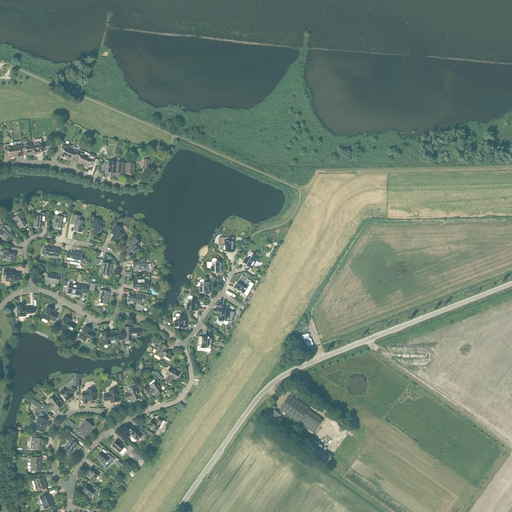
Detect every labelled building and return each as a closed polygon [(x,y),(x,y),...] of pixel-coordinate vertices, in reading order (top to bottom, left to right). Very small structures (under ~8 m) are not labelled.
[(21,139),(12,140),(13,146),(15,158),(21,157),(20,153),(23,152),(22,143),(21,139)] [(34,143),(30,144),(32,155),(38,154),(38,153),(43,153),(42,150),(45,149),(45,146),(41,147),(40,139),(33,140),(34,143)] [(27,142),(22,143),(23,152),(26,152),(26,156),(32,155),(30,144),(27,144),(27,142)] [(62,153),(61,157),(66,159),(71,146),(60,142),(58,148),(61,149),(60,152),(62,153)] [(15,158),(13,146),(10,147),(10,144),(4,145),(6,155),(9,154),(9,158),(15,158)] [(71,149),(66,159),(72,161),(73,157),(76,159),(80,150),(81,146),(78,144),(76,149),(75,148),(74,150),(71,149)] [(88,153),(80,150),(76,159),(78,160),(77,164),(82,166),(88,153)] [(88,153),(82,166),(88,168),(89,164),(92,165),(96,166),(98,160),(95,159),(95,158),(96,157),(90,155),(88,153)] [(115,178),(117,162),(108,162),(107,160),(106,160),(105,161),(104,164),(103,171),(107,171),(107,172),(107,173),(107,172),(115,173),(115,178)] [(126,163),(125,174),(133,174),(133,175),(134,164),(134,163),(134,162),(133,162),(132,161),(131,161),(130,162),(129,163),(126,163)] [(117,162),(115,178),(119,178),(119,173),(125,174),(126,163),(117,162)] [(20,211),(15,214),(17,216),(12,219),(19,229),(25,225),(21,219),(24,217),(20,211)] [(35,216),(34,222),(33,227),(41,228),(42,222),(45,222),(45,217),(46,214),(40,213),(40,216),(35,216)] [(54,227),(61,229),(62,223),(66,223),(67,215),(61,214),(61,217),(56,216),(54,227)] [(72,215),(71,224),(75,225),(74,231),(82,232),(83,227),(81,227),(82,221),(79,220),(79,217),(72,215)] [(94,219),(92,223),(91,228),(94,229),(92,235),(100,238),(102,232),(101,232),(103,227),(99,225),(100,222),(94,219)] [(0,230),(0,234),(4,238),(8,241),(13,236),(10,233),(13,231),(4,223),(0,226),(0,227),(1,229),(0,230)] [(116,225),(113,229),(111,233),(114,235),(111,240),(118,244),(121,240),(120,239),(123,235),(119,232),(122,229),(116,225)] [(135,238),(131,241),(127,244),(130,247),(125,250),(130,257),(134,253),(138,249),(136,246),(139,244),(135,238)] [(224,241),(219,241),(219,250),(223,250),(223,251),(229,251),(229,252),(234,252),(234,241),(233,241),(233,238),(224,238),(224,241)] [(45,256),(49,257),(57,258),(59,250),(51,248),(50,247),(49,247),(48,248),(46,247),(46,248),(43,248),(42,254),(45,255),(45,256)] [(2,260),(8,261),(13,262),(14,254),(8,253),(9,250),(1,249),(0,253),(0,254),(3,255),(2,260)] [(81,263),(84,264),(86,263),(86,261),(85,259),(82,258),(83,254),(71,251),(71,255),(67,254),(65,261),(69,262),(70,261),(81,263)] [(246,257),(243,262),(248,265),(248,266),(252,269),(254,266),(256,261),(258,259),(253,256),(253,255),(253,254),(253,253),(252,253),(251,253),(250,253),(249,254),(247,258),(246,257)] [(134,271),(144,270),(144,271),(149,271),(148,264),(146,265),(145,259),(143,259),(138,260),(139,263),(133,264),(134,271)] [(211,267),(211,272),(217,272),(217,273),(222,273),(222,262),(217,262),(217,261),(217,260),(216,259),(214,259),(213,260),(212,261),(212,262),(212,267),(211,267)] [(101,274),(105,275),(109,276),(110,275),(111,274),(111,273),(110,272),(112,265),(103,263),(101,274)] [(4,270),(3,275),(6,276),(6,281),(18,282),(19,275),(13,274),(14,271),(4,270)] [(45,273),(44,278),(47,278),(46,282),(47,282),(48,283),(49,284),(50,283),(57,284),(58,280),(61,281),(62,276),(62,275),(59,274),(59,276),(48,274),(45,273)] [(236,285),(234,289),(243,295),(244,294),(251,282),(251,281),(247,279),(244,277),(242,276),(238,284),(237,284),(236,285)] [(144,279),(133,280),(133,287),(139,287),(139,291),(148,290),(148,284),(149,284),(149,277),(144,277),(144,279)] [(199,287),(199,288),(199,293),(205,292),(205,294),(210,294),(210,283),(204,283),(204,282),(204,281),(203,280),(202,280),(201,280),(200,281),(200,282),(200,283),(200,287),(199,287)] [(69,283),(68,288),(67,293),(79,295),(79,292),(86,294),(88,286),(81,284),(80,286),(69,283)] [(100,290),(99,298),(98,303),(107,304),(107,303),(108,302),(108,301),(108,300),(109,292),(100,290)] [(127,304),(139,307),(142,307),(144,297),(136,295),(136,298),(129,296),(127,304)] [(187,304),(187,305),(187,310),(193,310),(193,311),(198,311),(198,300),(193,300),(193,298),(192,297),(191,296),(190,296),(189,297),(188,298),(188,300),(188,304),(187,304)] [(34,313),(34,312),(33,307),(25,308),(25,305),(17,306),(18,317),(25,316),(25,314),(34,313)] [(47,307),(45,311),(42,318),(48,321),(49,319),(54,321),(58,315),(53,312),(54,310),(47,307)] [(225,310),(220,310),(219,321),(224,321),(224,322),(224,323),(225,324),(226,324),(227,324),(228,324),(228,323),(228,322),(233,322),(233,318),(234,318),(234,312),(224,311),(225,310)] [(175,321),(175,322),(175,327),(181,327),(181,328),(186,328),(186,317),(180,317),(180,316),(180,315),(179,314),(177,314),(176,315),(176,316),(176,317),(176,321),(175,321)] [(59,322),(56,327),(58,328),(57,328),(64,332),(66,328),(73,332),(76,326),(70,322),(71,320),(64,316),(60,323),(59,322)] [(85,326),(82,330),(78,338),(85,342),(87,337),(92,340),(95,335),(90,332),(91,330),(85,326)] [(124,327),(124,332),(124,341),(131,341),(132,336),(140,336),(140,335),(140,330),(131,330),(131,327),(124,327)] [(109,332),(102,332),(103,345),(112,344),(115,344),(115,343),(116,343),(115,333),(109,334),(109,332)] [(302,336),(304,341),(305,341),(307,348),(313,346),(311,339),(310,339),(309,336),(310,336),(309,333),(302,336)] [(199,337),(198,346),(201,346),(201,348),(206,348),(206,350),(206,351),(207,352),(209,352),(210,351),(211,350),(211,349),(211,344),(212,345),(213,339),(209,339),(210,337),(204,337),(199,337)] [(163,355),(166,357),(171,360),(174,355),(167,351),(166,351),(167,348),(161,344),(154,354),(161,358),(163,355)] [(159,375),(161,372),(155,366),(153,369),(159,375)] [(165,380),(166,381),(171,384),(173,380),(172,380),(173,379),(176,380),(180,374),(170,368),(167,372),(166,374),(168,376),(165,380)] [(66,387),(60,392),(67,401),(73,396),(71,394),(76,391),(73,387),(73,377),(63,384),(66,387)] [(147,392),(148,393),(150,397),(154,395),(153,394),(154,393),(156,396),(163,391),(156,382),(150,386),(151,389),(147,392)] [(126,401),(131,399),(132,401),(139,398),(135,387),(128,390),(129,393),(124,395),(126,401)] [(94,389),(87,390),(87,392),(82,393),(83,399),(88,398),(89,401),(96,400),(94,389)] [(110,394),(104,395),(105,401),(110,400),(111,403),(118,402),(117,389),(109,390),(110,394)] [(283,412),(298,423),(313,434),(323,420),(313,413),(308,409),(309,408),(290,395),(280,409),(281,410),(278,413),(274,410),(270,416),(270,415),(267,419),(269,420),(269,421),(270,422),(270,421),(275,424),(283,412)] [(32,400),(30,403),(38,408),(41,410),(42,411),(46,414),(49,411),(50,412),(54,408),(55,410),(61,405),(58,402),(56,398),(54,396),(48,401),(50,403),(46,407),(43,403),(41,405),(32,400)] [(36,407),(33,416),(38,418),(35,430),(43,432),(47,420),(43,418),(44,415),(41,413),(42,411),(36,407)] [(151,420),(148,426),(152,429),(156,431),(158,428),(160,430),(162,427),(164,425),(165,422),(158,417),(155,422),(151,420)] [(93,426),(86,421),(78,431),(76,429),(74,432),(83,439),(89,430),(91,430),(92,429),(92,428),(93,426)] [(133,428),(129,433),(131,436),(131,437),(130,438),(130,439),(131,440),(132,441),(133,442),(135,441),(136,441),(137,440),(137,441),(140,437),(142,439),(146,435),(144,434),(141,430),(139,433),(133,428)] [(64,449),(61,453),(69,458),(71,455),(72,454),(73,453),(74,452),(74,451),(78,446),(73,442),(76,438),(69,434),(67,437),(71,440),(64,449)] [(34,450),(37,450),(42,451),(43,450),(44,449),(44,448),(43,447),(44,440),(39,439),(40,436),(32,435),(32,438),(35,439),(34,450)] [(323,446),(310,438),(304,446),(316,455),(323,446)] [(112,446),(115,449),(119,453),(124,447),(126,449),(128,447),(123,443),(121,445),(116,441),(112,446)] [(134,450),(131,454),(139,460),(142,456),(134,450)] [(98,465),(103,468),(106,465),(105,464),(107,461),(109,463),(113,458),(108,454),(106,457),(101,453),(97,458),(101,462),(98,465)] [(40,458),(35,458),(31,458),(32,471),(40,471),(40,470),(41,469),(41,466),(40,465),(40,458)] [(89,480),(94,483),(97,480),(95,479),(98,476),(100,477),(103,473),(98,469),(97,472),(91,468),(87,473),(92,477),(89,480)] [(33,485),(33,486),(33,487),(35,491),(36,491),(38,491),(41,490),(42,493),(47,491),(46,488),(46,487),(46,486),(46,484),(45,484),(42,477),(34,480),(35,484),(33,485)] [(82,491),(91,497),(90,497),(93,499),(97,493),(98,490),(93,487),(92,489),(86,486),(82,491)] [(44,496),(40,497),(45,509),(53,506),(53,504),(53,503),(53,502),(51,501),(49,494),(47,495),(46,493),(43,494),(44,496)]
